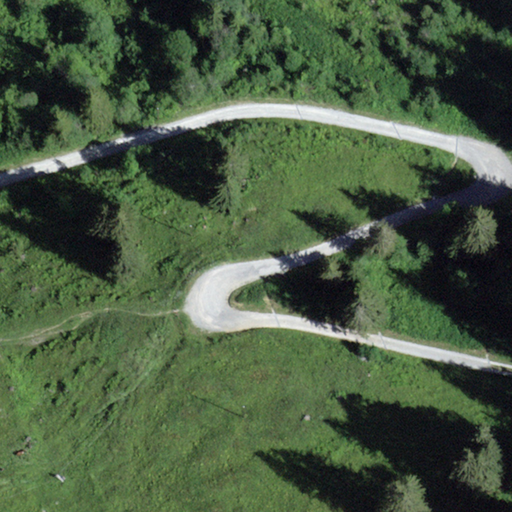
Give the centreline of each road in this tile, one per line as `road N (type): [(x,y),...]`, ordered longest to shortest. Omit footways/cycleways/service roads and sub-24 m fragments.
road 1 (track): [(511,177),(502,171),(469,196),(276,270),(240,275),(211,292),(208,307),(223,321),(270,320),(511,372)]
road 2 (unclassified): [(0,177),(229,107),(276,105),(440,133),(502,171)]
